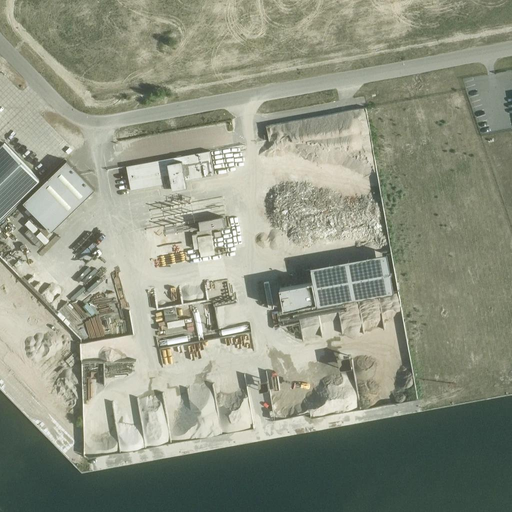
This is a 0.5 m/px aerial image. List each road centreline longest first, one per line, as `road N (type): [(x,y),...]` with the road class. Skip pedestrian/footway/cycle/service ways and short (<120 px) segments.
road 1 (unclassified): [(0,45),(69,114),(98,123),(511,48)]
road 2 (unknown): [(176,373),(254,359),(271,339),(256,195)]
road 3 (unknown): [(119,220),(256,195)]
